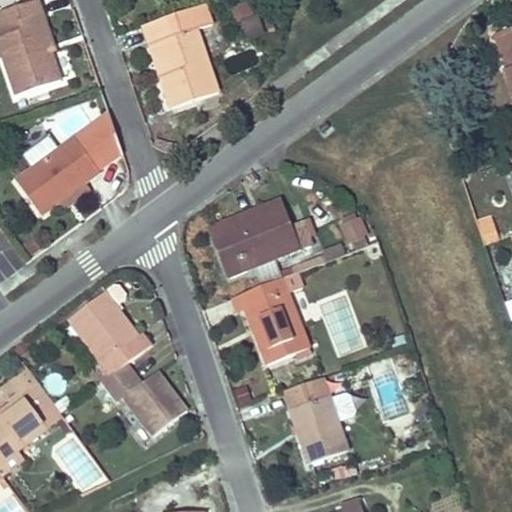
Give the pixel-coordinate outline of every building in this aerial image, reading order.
[(245,45),(267,32),(247,0),(226,14),(245,45)] [(39,2),(0,14),(0,35),(1,38),(0,38),(0,49),(16,97),(60,82),(52,55),(47,40),(51,38),(39,2)] [(206,7),(143,28),(149,48),(157,46),(167,77),(160,80),(170,112),(218,96),(197,31),(212,26),(206,7)] [(511,30),(503,33),(511,62),(511,69),(507,71),(504,72),(511,95),(511,30)] [(511,62),(503,33),(495,36),(507,71),(511,69),(511,62)] [(51,38),(47,40),(52,55),(56,53),(51,38)] [(157,46),(149,48),(160,80),(167,77),(157,46)] [(34,168),(59,152),(50,139),(25,156),(34,168)] [(40,218),(59,205),(55,200),(82,181),(86,186),(100,177),(75,140),(59,152),(34,168),(15,181),(40,218)] [(55,200),(59,205),(86,186),(82,181),(55,200)] [(281,200),(241,215),(245,223),(284,208),(281,200)] [(229,230),(214,236),(230,279),(301,251),(284,208),(245,223),(241,215),(226,222),(229,230)] [(339,224),(349,251),(370,243),(360,216),(339,224)] [(491,219),(477,223),(485,246),(499,242),(491,219)] [(226,222),(211,227),(214,236),(229,230),(226,222)] [(299,277),(242,297),(247,312),(266,367),(309,351),(289,296),(304,290),(299,277)] [(96,375),(102,384),(126,366),(141,354),(131,342),(138,336),(105,293),(68,320),(104,370),(96,375)] [(242,297),(233,301),(237,315),(247,312),(242,297)] [(138,336),(131,342),(141,354),(151,347),(141,334),(138,336)] [(126,366),(102,384),(117,405),(123,400),(153,439),(187,413),(158,373),(141,386),(126,366)] [(0,420),(3,425),(0,426),(0,463),(2,466),(63,421),(60,416),(28,371),(19,379),(28,392),(9,405),(0,411),(0,420)] [(19,379),(1,391),(9,405),(28,392),(19,379)] [(324,379),(284,393),(308,467),(348,453),(324,379)] [(334,466),(336,480),(357,477),(355,463),(334,466)] [(341,506),(342,511),(347,511),(361,507),(359,500),(341,506)]
